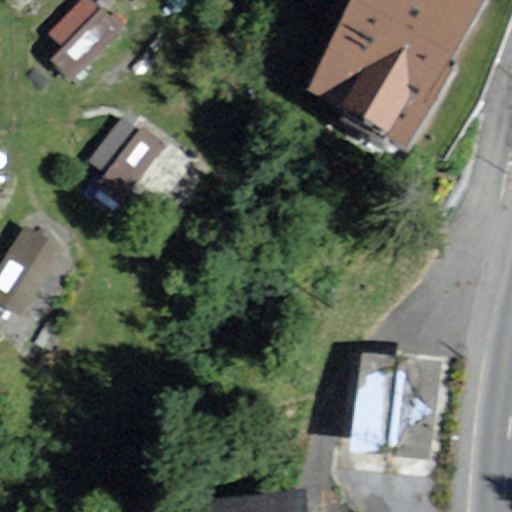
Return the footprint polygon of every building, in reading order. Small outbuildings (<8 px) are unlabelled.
[(80,0),(45,30),(78,69),(126,27),(102,0),(80,0)] [(495,15),(469,0),(391,0),(320,115),(401,165),(495,15)] [(133,108),(86,174),(148,217),(195,151),(133,108)] [(30,222),(0,267),(0,295),(25,312),(68,246),(30,222)] [(356,444),(400,446),(404,351),(360,349),(356,444)] [(307,511),(306,497),(192,508),(192,511),(307,511)]
